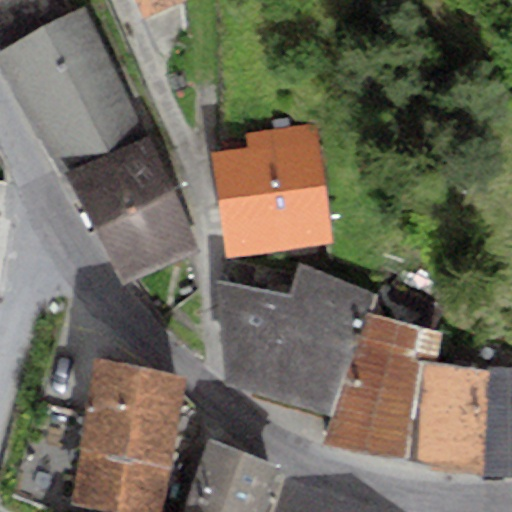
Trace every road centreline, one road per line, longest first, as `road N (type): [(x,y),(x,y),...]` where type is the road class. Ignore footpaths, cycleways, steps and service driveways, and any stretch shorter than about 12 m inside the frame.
road 1 (secondary): [(45,196),(137,328),(308,467)]
road 2 (track): [(199,208),(115,0)]
road 3 (secondary): [(308,467),(440,501),(511,506)]
road 4 (track): [(211,392),(199,208)]
road 5 (residential): [(45,196),(0,366)]
